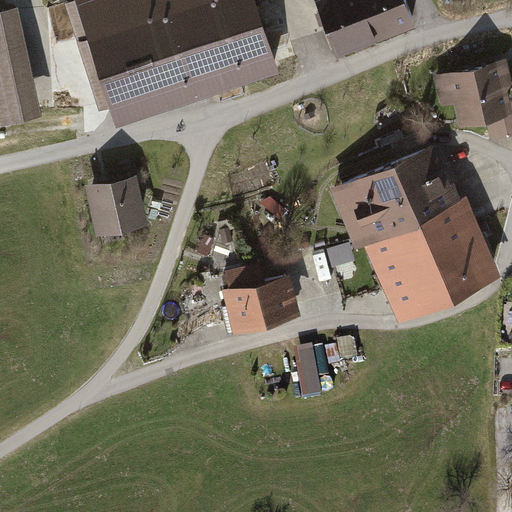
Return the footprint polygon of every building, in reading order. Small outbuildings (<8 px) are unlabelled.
[(254,0),(82,0),(77,2),(115,117),(276,65),(254,0)] [(375,35),(361,0),(316,0),(335,50),(375,35)] [(361,0),(375,35),(414,21),(406,0),(361,0)] [(17,5),(0,8),(0,122),(41,114),(17,5)] [(511,79),(506,54),(433,71),(441,106),(455,102),(459,122),(486,116),(511,110),(511,106),(508,88),(511,80),(511,79)] [(511,110),(486,116),(491,138),(511,132),(511,110)] [(392,156),(417,213),(461,194),(454,178),(450,179),(432,138),(392,156)] [(250,144),(241,148),(243,153),(252,149),(250,144)] [(417,213),(392,156),(329,183),(355,242),(362,238),(418,214),(417,213)] [(138,169),(86,181),(98,233),(150,221),(138,169)] [(418,214),(362,238),(398,319),(502,272),(466,190),(461,194),(417,213),(418,214)] [(271,194),(260,199),(280,216),(287,208),(271,194)] [(217,221),(219,227),(229,224),(227,218),(217,221)] [(229,224),(219,227),(223,242),(233,239),(229,224)] [(204,232),(197,250),(208,254),(215,236),(204,232)] [(349,240),(327,247),(333,265),(355,258),(349,240)] [(259,259),(224,268),(229,285),(222,287),(232,328),(300,310),(289,270),(263,276),(259,259)] [(354,336),(334,340),(335,344),(325,346),(329,365),(340,363),(340,359),(358,356),(354,336)] [(322,395),(313,346),(294,350),(303,398),(322,395)]
